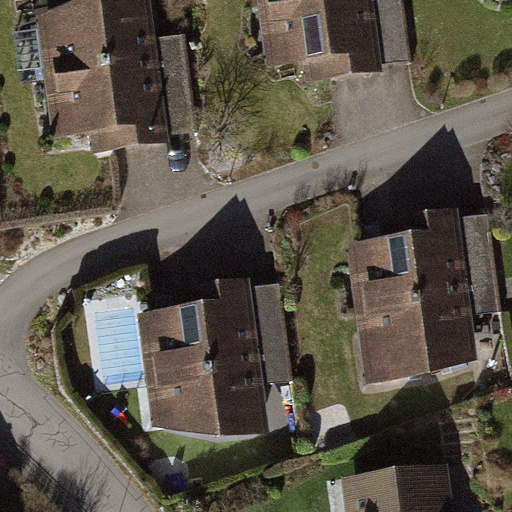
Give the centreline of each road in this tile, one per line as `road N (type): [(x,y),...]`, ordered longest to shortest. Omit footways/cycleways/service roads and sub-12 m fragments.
road 1 (residential): [(511,104),(46,279),(0,331)]
road 2 (residential): [(118,511),(42,421),(0,389)]
